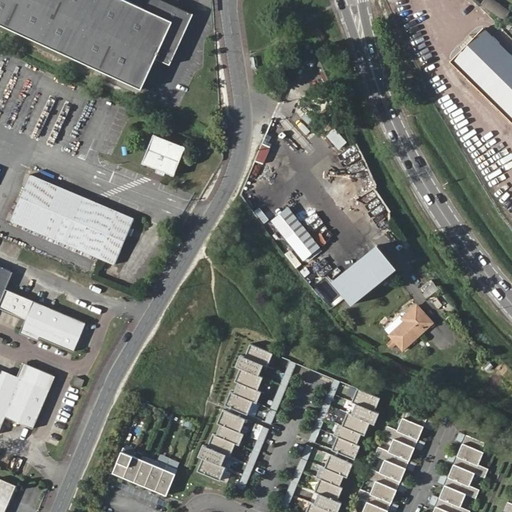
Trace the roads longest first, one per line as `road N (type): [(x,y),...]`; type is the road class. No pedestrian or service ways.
road 1 (unclassified): [(57,511),(109,388),(236,164),(244,122),(227,0)]
road 2 (secondary): [(511,303),(429,192),(371,67)]
